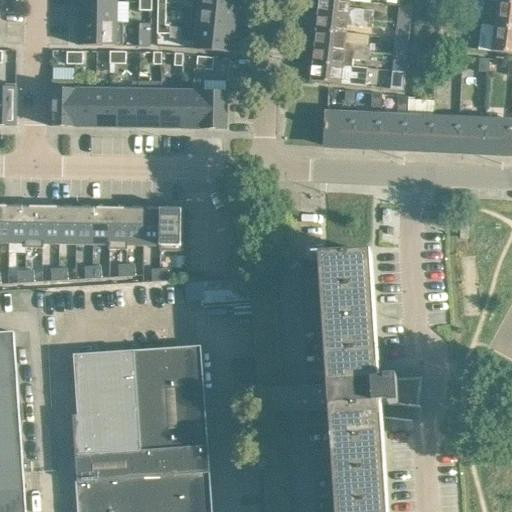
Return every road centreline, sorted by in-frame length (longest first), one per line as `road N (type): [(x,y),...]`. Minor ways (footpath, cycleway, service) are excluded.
road 1 (unclassified): [(421,511),(415,432),(438,418),(437,383),(435,346),(416,334),(410,180)]
road 2 (residential): [(0,169),(268,174)]
road 3 (residential): [(268,174),(279,0)]
road 4 (residential): [(268,174),(410,180)]
